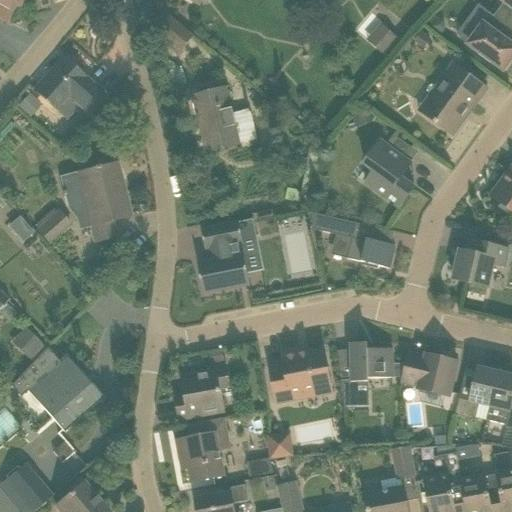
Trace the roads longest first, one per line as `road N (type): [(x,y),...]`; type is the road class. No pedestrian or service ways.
road 1 (residential): [(156,345),(164,198),(122,0)]
road 2 (residential): [(408,317),(359,307),(156,345)]
road 3 (residential): [(408,317),(444,199),(511,108)]
road 4 (residential): [(154,511),(140,446),(156,345)]
road 5 (residential): [(0,98),(82,0)]
